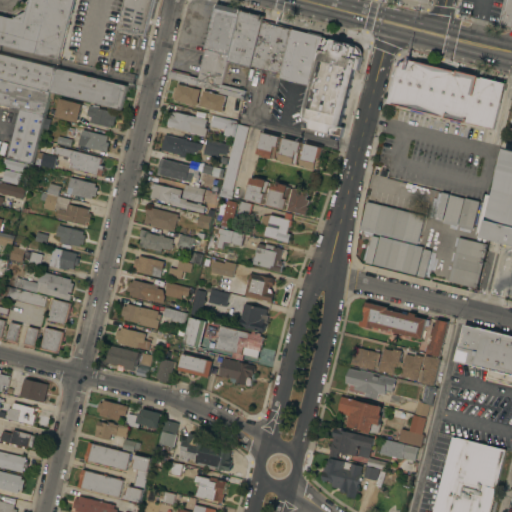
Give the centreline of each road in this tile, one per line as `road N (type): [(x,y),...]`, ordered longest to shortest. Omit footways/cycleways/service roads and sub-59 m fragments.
road 1 (residential): [(171,0),(44,511)]
road 2 (residential): [(0,354),(175,398),(264,450)]
road 3 (residential): [(316,271),(511,319)]
road 4 (tertiary): [(293,456),(332,293),(327,261)]
road 5 (tertiary): [(327,261),(307,285),(270,447)]
road 6 (tertiary): [(369,95),(327,261)]
road 7 (tertiary): [(285,485),(296,469),(293,456),(270,447),(259,454),(256,472),(268,485),(285,485)]
